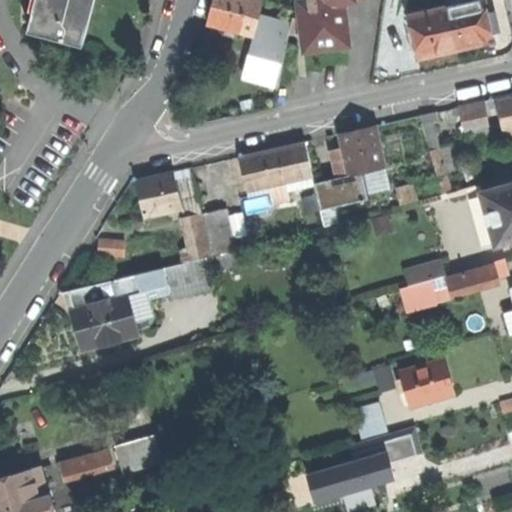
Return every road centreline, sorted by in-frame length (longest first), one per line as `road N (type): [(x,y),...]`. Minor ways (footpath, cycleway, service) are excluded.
road 1 (residential): [(511,69),(182,146),(123,138)]
road 2 (residential): [(123,138),(0,327)]
road 3 (residential): [(123,138),(160,76),(187,0)]
